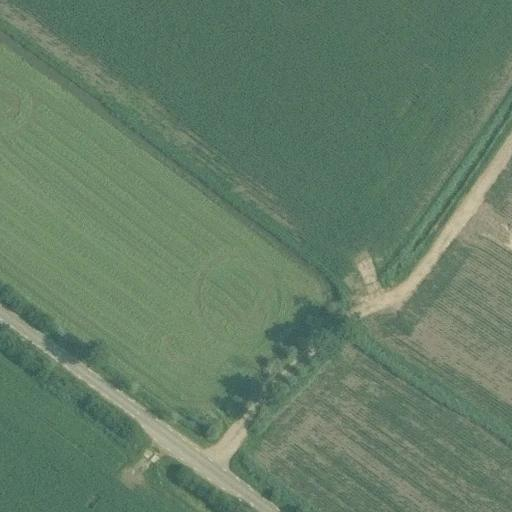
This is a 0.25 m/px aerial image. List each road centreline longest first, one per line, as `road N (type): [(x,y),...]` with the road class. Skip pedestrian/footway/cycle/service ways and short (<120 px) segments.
road 1 (track): [(511,140),(407,290),(347,316),(207,466)]
road 2 (tertiary): [(268,511),(0,311)]
